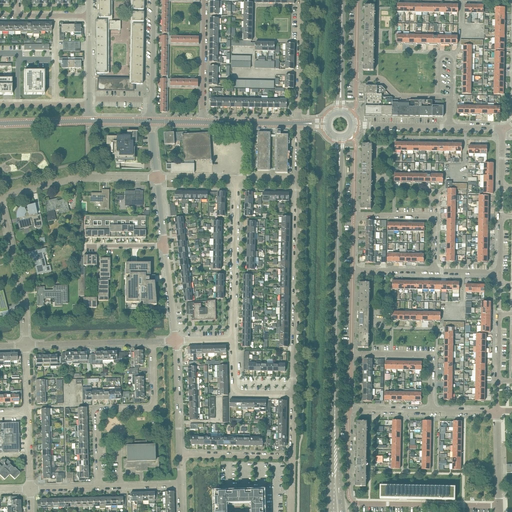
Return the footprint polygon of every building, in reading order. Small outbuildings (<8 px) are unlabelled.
[(98,0),(98,17),(110,17),(109,0),(98,0)] [(136,1),(132,1),(132,9),(143,10),(144,0),(136,0),(136,1)] [(364,22),(374,22),(375,6),(364,6),(364,10),(365,10),(365,18),(364,18),(364,22)] [(135,13),(132,13),(132,21),(143,22),(143,13),(135,12),(135,13)] [(95,38),(107,38),(107,30),(120,30),(120,21),(95,21),(95,38)] [(363,38),(374,38),(374,22),(364,22),(364,26),(365,26),(365,29),(365,35),(364,35),(363,38)] [(131,84),(142,84),(143,25),(132,24),(131,84)] [(63,32),(68,32),(68,25),(61,25),(61,27),(59,27),(59,41),(63,41),(63,32)] [(81,25),(74,25),(74,32),(74,36),(80,36),(80,35),(82,35),(83,35),(83,28),(81,28),(81,25)] [(159,43),(162,43),(162,44),(169,44),(169,36),(167,36),(167,35),(162,35),(162,36),(159,36),(159,43)] [(95,38),(95,75),(107,75),(107,38),(95,38)] [(363,54),(374,55),(374,38),(363,38),(363,42),(364,42),(364,45),(364,51),(363,51),(363,54)] [(363,71),(364,71),(374,71),(374,55),(363,54),(363,58),(364,58),(364,67),(363,67),(363,71)] [(68,68),(68,61),(68,58),(59,58),(59,63),(61,63),(61,68),(68,68)] [(83,61),(83,58),(74,58),(74,68),(81,68),(81,61),(83,61)] [(44,71),(24,71),(24,95),(44,95),(44,71)] [(0,94),(12,95),(12,78),(0,77),(0,94)] [(161,86),(161,87),(168,87),(168,79),(167,79),(167,78),(161,78),(161,79),(158,79),(158,86),(161,86)] [(98,79),(98,87),(106,87),(106,79),(98,79)] [(120,79),(120,87),(128,87),(128,79),(120,79)] [(365,86),(365,94),(377,94),(382,94),(385,90),(382,86),(365,86)] [(381,115),(392,116),(392,100),(393,100),(393,98),(391,97),(382,97),(382,100),(381,115)] [(365,99),(365,115),(381,115),(382,100),(365,99)] [(398,103),(398,116),(409,116),(409,100),(406,100),(406,104),(398,103),(398,100),(398,103)] [(420,100),(409,100),(409,116),(420,116),(420,100)] [(420,116),(432,117),(432,106),(432,101),(420,100),(420,116)] [(432,117),(443,117),(443,106),(441,106),(436,106),(432,106),(432,117)] [(281,135),(281,130),(275,130),(275,135),(277,135),(276,173),(288,173),(288,135),(281,135)] [(124,163),(124,160),(132,160),(133,144),(136,144),(136,132),(128,132),(128,135),(122,135),(122,138),(107,138),(107,147),(111,147),(111,152),(113,152),(113,154),(116,154),(115,168),(119,169),(119,163),(124,163)] [(194,173),(194,172),(194,164),(194,161),(211,160),(210,133),(187,134),(187,132),(164,133),(165,145),(175,144),(175,141),(183,141),(184,164),(171,163),(166,163),(167,169),(171,169),(171,173),(194,173)] [(269,132),(258,132),(257,171),(269,171),(269,132)] [(361,161),(372,161),(372,145),(361,144),(361,148),(362,148),(362,157),(361,157),(361,161)] [(361,177),(371,177),(372,161),(361,161),(361,164),(362,164),(362,168),(362,173),(361,173),(361,177)] [(361,193),(371,193),(371,177),(361,177),(361,181),(362,181),(362,183),(362,189),(361,189),(361,193)] [(90,196),(90,197),(90,202),(94,202),(94,201),(103,201),(103,206),(101,206),(101,210),(109,210),(109,190),(101,190),(101,193),(91,193),(91,196),(90,196)] [(133,192),(133,191),(129,191),(129,192),(124,191),(124,196),(125,196),(126,196),(125,201),(125,202),(125,205),(131,205),(131,206),(134,206),(134,205),(142,205),(142,202),(143,202),(143,199),(142,199),(142,196),(143,192),(140,192),(140,190),(135,190),(135,192),(133,192)] [(360,205),(360,209),(371,209),(371,193),(361,193),(360,197),(362,197),(361,205),(360,205)] [(54,217),(52,211),(58,209),(59,214),(69,211),(66,199),(55,201),(55,199),(45,201),(48,214),(46,214),(48,221),(56,220),(55,217),(54,217)] [(27,206),(27,208),(26,209),(25,209),(23,206),(22,207),(21,207),(20,208),(20,209),(19,210),(18,212),(17,214),(17,215),(17,216),(17,217),(18,218),(19,218),(19,221),(17,222),(19,230),(20,230),(19,227),(32,224),(32,227),(33,227),(33,225),(34,225),(34,226),(34,227),(35,228),(36,228),(37,229),(38,229),(39,228),(40,228),(41,227),(42,226),(42,225),(42,224),(40,214),(37,215),(35,204),(27,206)] [(46,248),(26,253),(28,258),(33,257),(38,275),(51,271),(50,265),(46,266),(43,255),(47,254),(46,248)] [(130,275),(130,278),(130,279),(125,279),(125,280),(125,303),(138,303),(138,302),(140,302),(143,302),(143,305),(152,305),(154,305),(156,305),(155,294),(154,282),(152,282),(152,275),(150,275),(150,263),(138,263),(136,263),(132,263),(131,263),(130,263),(125,263),(125,275),(130,275)] [(359,299),(369,299),(370,283),(359,283),(359,287),(360,287),(360,295),(359,295),(359,299)] [(38,287),(38,293),(37,293),(37,306),(43,306),(43,302),(44,302),(44,300),(43,300),(43,298),(55,298),(55,305),(61,305),(61,304),(68,304),(67,288),(65,288),(65,285),(56,286),(53,286),(53,290),(44,290),(44,287),(38,287)] [(358,315),(369,315),(369,299),(359,299),(359,303),(360,303),(359,312),(358,312),(358,315)] [(194,302),(186,303),(187,315),(191,314),(191,317),(194,317),(194,321),(216,320),(215,300),(207,301),(207,303),(205,304),(205,309),(201,309),(201,304),(194,304),(194,302)] [(358,332),(369,332),(369,315),(358,315),(358,319),(359,319),(359,322),(359,328),(358,328),(358,332)] [(358,348),(364,348),(368,348),(369,332),(358,332),(358,335),(359,335),(359,344),(358,344),(358,348)] [(188,362),(188,365),(197,364),(197,361),(196,358),(196,347),(188,347),(188,354),(193,354),(193,362),(188,362)] [(116,351),(109,352),(109,360),(114,360),(114,362),(115,363),(116,363),(118,363),(119,363),(120,363),(122,363),(121,358),(118,359),(116,359),(116,351)] [(91,364),(91,355),(87,355),(86,352),(79,353),(79,361),(88,361),(88,364),(91,364)] [(91,354),(91,355),(91,364),(91,365),(92,365),(102,365),(102,363),(102,352),(95,352),(95,354),(91,354)] [(10,353),(10,361),(17,361),(17,363),(18,364),(21,364),(21,356),(17,356),(17,353),(10,353)] [(66,354),(62,354),(63,359),(63,363),(66,363),(66,361),(72,361),(72,353),(66,353),(66,354)] [(57,355),(50,355),(50,367),(60,366),(60,364),(57,364),(57,355)] [(142,358),(134,358),(134,365),(134,368),(138,368),(139,368),(139,365),(143,365),(142,358)] [(138,374),(132,374),(132,385),(135,385),(143,384),(143,377),(140,377),(140,374),(138,374)] [(85,388),(82,388),(82,391),(82,394),(82,397),(82,400),(85,400),(91,400),(91,392),(91,390),(91,387),(85,388)] [(18,391),(10,391),(10,393),(11,402),(19,402),(19,399),(22,398),(22,391),(18,391)] [(144,399),(143,391),(135,392),(135,399),(134,399),(134,403),(140,403),(140,399),(144,399)] [(356,434),(356,438),(367,438),(367,431),(368,431),(368,428),(367,428),(367,422),(362,421),(356,421),(356,422),(356,425),(357,425),(357,428),(357,431),(357,434),(356,434)] [(0,453),(19,453),(18,423),(0,423),(0,453)] [(356,450),(356,454),(366,454),(366,447),(367,447),(367,445),(367,444),(367,438),(356,438),(356,441),(357,441),(357,444),(357,445),(357,447),(357,450),(356,450)] [(276,440),(276,446),(278,446),(280,446),(280,450),(279,449),(279,450),(285,450),(285,446),(286,446),(286,440),(278,440),(276,440)] [(159,467),(159,458),(155,458),(155,444),(147,445),(147,441),(134,441),(134,445),(126,445),(126,459),(123,459),(123,468),(135,468),(135,471),(147,471),(147,468),(159,467)] [(356,466),(355,470),(366,470),(366,464),(367,464),(367,461),(366,461),(366,454),(356,454),(356,457),(357,458),(357,460),(357,461),(357,463),(357,466),(356,466)] [(1,460),(0,460),(0,475),(4,480),(9,475),(15,479),(20,474),(20,473),(15,468),(14,468),(10,464),(11,463),(7,459),(1,460)] [(355,486),(361,486),(366,486),(366,480),(367,480),(367,477),(366,477),(366,470),(355,470),(355,474),(356,474),(356,477),(356,479),(356,482),(355,482),(355,486)] [(88,478),(88,472),(80,472),(77,472),(77,475),(79,478),(79,481),(85,481),(85,478),(88,478)] [(381,486),(381,498),(454,500),(455,487),(381,486)] [(216,494),(213,494),(213,511),(266,511),(266,497),(266,495),(266,492),(263,492),(262,489),(219,490),(218,490),(216,491),(216,494)] [(131,495),(128,495),(128,498),(128,507),(131,507),(131,501),(133,501),(135,504),(137,504),(137,501),(136,493),(130,493),(131,495)] [(17,500),(16,496),(10,496),(10,500),(11,500),(11,507),(21,506),(20,500),(17,500)] [(122,497),(116,497),(117,506),(122,506),(122,507),(126,507),(125,498),(122,498),(122,497)] [(41,502),(37,502),(37,509),(41,509),(41,508),(44,508),(44,510),(47,510),(47,508),(46,499),(40,499),(40,500),(41,502)]
